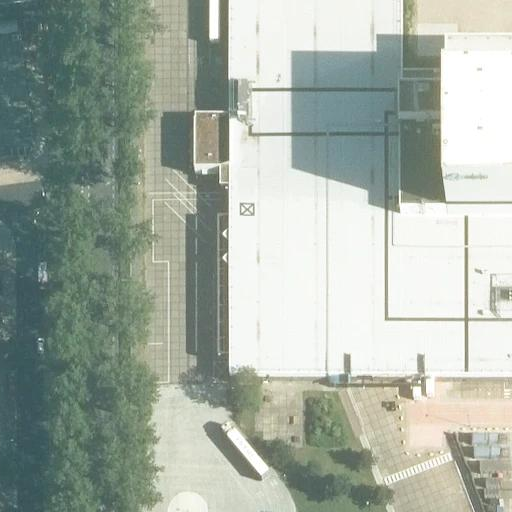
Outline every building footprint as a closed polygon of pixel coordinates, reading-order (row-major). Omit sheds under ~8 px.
[(0,0),(0,12),(18,12),(18,0),(0,0)] [(402,0),(231,0),(231,118),(214,118),(214,122),(197,123),(196,176),(222,176),(222,194),(231,194),(231,228),(236,232),(224,244),(236,256),(224,268),(231,275),(231,383),(425,383),(511,382),(511,222),(450,222),(450,107),(403,107),(402,0)] [(22,18),(24,33),(35,31),(34,17),(22,18)] [(16,19),(0,20),(0,144),(31,141),(16,19)] [(511,66),(450,67),(450,107),(450,222),(511,222),(511,66)]
